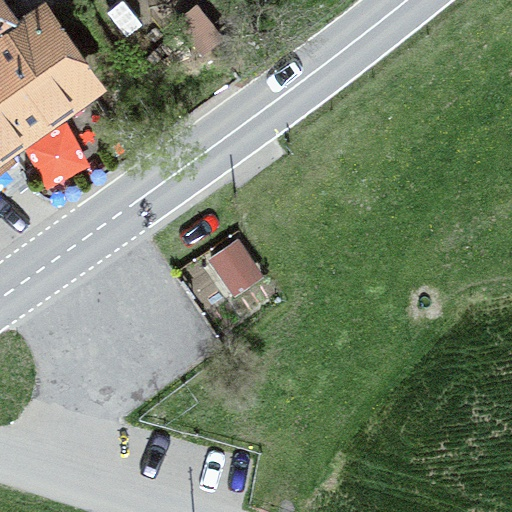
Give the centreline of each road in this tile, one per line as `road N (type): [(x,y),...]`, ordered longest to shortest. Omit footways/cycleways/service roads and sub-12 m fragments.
road 1 (tertiary): [(404,0),(0,300)]
road 2 (unclassified): [(147,511),(0,457)]
